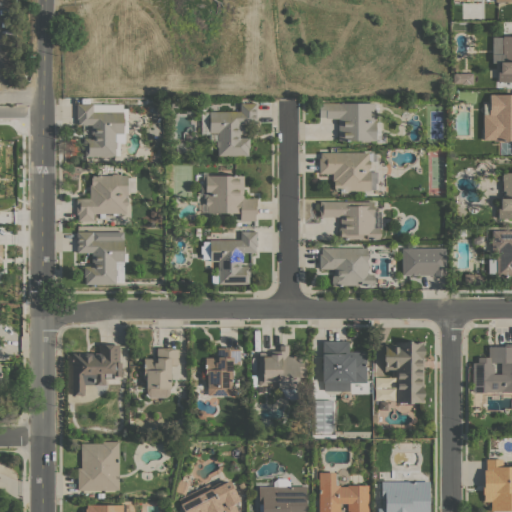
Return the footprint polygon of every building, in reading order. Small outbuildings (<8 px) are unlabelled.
[(511,81),(497,81),(497,71),(500,71),(500,61),(504,61),(504,54),(501,54),(501,43),(501,38),(502,38),(502,35),(511,35),(511,81)] [(471,73),(472,83),(469,83),(460,83),(460,82),(452,83),(452,73),(471,73)] [(482,139),(482,114),(483,114),(483,103),(489,103),(489,94),(511,94),(511,140),(494,140),(494,139),(482,139)] [(239,103),(256,102),(256,123),(241,124),(241,133),(239,133),(239,137),(249,137),(249,155),(217,155),(217,146),(216,146),(216,140),(208,140),(208,134),(199,134),(198,111),(239,110),(239,103)] [(374,103),(378,103),(378,112),(375,112),(375,117),(374,117),(374,120),(375,120),(375,121),(379,121),(379,132),(380,132),(380,141),(375,141),(375,140),(369,140),(369,141),(360,141),(360,139),(338,140),(338,117),(326,118),(326,116),(319,116),(319,102),(374,102),(374,103)] [(123,108),(127,108),(127,132),(124,132),(124,143),(119,143),(119,155),(115,155),(115,156),(85,156),(85,148),(83,148),(83,145),(82,145),(82,141),(83,141),(83,138),(93,138),(93,134),(90,134),(90,127),(91,127),(91,124),(77,124),(77,118),(76,118),(76,103),(92,103),(92,104),(122,104),(123,108)] [(368,153),(374,153),(374,160),(370,160),(370,166),(368,168),(368,170),(376,170),(377,188),(369,188),(370,190),(363,190),(354,190),(354,189),(344,190),(344,191),(340,191),(340,190),(335,190),(335,188),(333,188),(333,181),(332,181),(332,172),(318,173),(318,158),(320,158),(320,152),(368,152),(368,153)] [(256,197),(256,213),(255,213),(255,220),(240,220),(240,213),(207,213),(207,212),(201,212),(201,202),(203,202),(203,193),(200,193),(200,185),(202,185),(202,172),(207,172),(207,175),(211,175),(211,173),(221,173),(221,175),(232,175),(232,174),(235,174),(235,175),(243,175),(243,197),(256,197)] [(511,218),(497,218),(497,207),(500,207),(500,198),(504,198),(504,190),(502,190),(502,180),(501,180),(501,175),(502,175),(502,172),(511,172),(511,218)] [(93,213),(93,220),(78,220),(78,213),(76,213),(76,198),(89,198),(89,184),(91,184),(91,177),(92,177),(92,175),(112,175),(112,174),(120,173),(121,175),(127,175),(127,177),(134,177),(134,192),(127,192),(127,194),(125,194),(125,196),(127,198),(127,204),(125,206),(125,212),(93,213)] [(380,230),(380,235),(379,238),(374,238),(374,240),(371,240),(371,238),(366,238),(366,235),(363,235),(362,238),(348,238),(348,240),(344,240),(344,238),(338,238),(338,236),(338,230),(338,227),(340,227),(340,216),(319,216),(319,211),(318,211),(319,206),(319,200),(373,201),(373,205),(374,206),(374,210),(382,210),(382,228),(379,228),(380,230)] [(487,273),(487,259),(495,258),(495,251),(491,251),(491,239),(492,239),(492,230),(511,230),(511,276),(510,276),(505,276),(505,277),(500,277),(500,275),(496,276),(496,273),(487,273)] [(123,231),(123,246),(124,246),(124,252),(123,252),(123,260),(115,260),(115,269),(116,269),(116,275),(115,275),(115,284),(85,284),(85,276),(83,276),(83,265),(92,265),(92,266),(93,266),(93,261),(92,261),(92,262),(91,262),(91,252),(76,252),(76,231),(123,231)] [(256,231),(256,245),(255,245),(255,252),(241,252),(241,255),(242,255),(242,260),(241,260),(241,261),(240,261),(240,265),(250,265),(250,276),(248,276),(248,283),(218,284),(218,283),(212,283),(212,274),(216,274),(216,269),(218,269),(218,268),(210,268),(210,260),(203,260),(203,253),(201,253),(201,245),(204,245),(204,239),(240,239),(240,231),(256,231)] [(366,247),(366,251),(368,251),(368,258),(366,258),(366,263),(368,264),(368,268),(367,269),(367,274),(373,273),(373,275),(374,276),(374,282),(373,283),(373,285),(368,285),(365,286),(365,285),(360,285),(360,280),(356,280),(356,284),(342,285),(339,285),(333,285),(333,283),(331,283),(331,276),(332,276),(332,274),(334,274),(334,268),(319,268),(319,253),(321,253),(321,247),(366,247)] [(445,248),(445,274),(402,275),(401,248),(445,248)] [(484,274),(484,284),(481,284),(473,284),(472,283),(464,284),(464,274),(484,274)] [(323,390),(323,381),(322,381),(322,340),(348,340),(348,351),(364,351),(364,356),(366,356),(366,382),(349,382),(349,390),(323,390)] [(395,402),(395,369),(384,369),(384,344),(395,344),(395,341),(425,341),(424,344),(422,344),(422,346),(423,348),(423,352),(422,354),(422,357),(424,357),(424,360),(423,360),(423,383),(424,383),(424,386),(422,386),(422,389),(423,390),(423,395),(421,396),(421,399),(424,399),(424,402),(395,402)] [(511,391),(501,391),(501,390),(493,390),(493,391),(472,391),(472,362),(478,362),(478,356),(488,356),(488,346),(505,346),(505,343),(511,343),(511,391)] [(72,361),(71,361),(71,358),(72,358),(72,352),(99,352),(99,344),(119,344),(119,361),(121,361),(121,375),(114,375),(114,378),(105,378),(105,384),(84,384),(84,394),(72,394),(72,361)] [(259,352),(274,352),(274,350),(279,350),(279,345),(288,345),(288,354),(300,354),(300,355),(302,355),(302,364),(305,364),(305,376),(298,376),(298,388),(277,388),(277,386),(269,386),(269,385),(259,385),(259,352)] [(178,364),(169,364),(169,379),(170,379),(170,383),(170,393),(166,397),(150,396),(146,394),(146,387),(145,387),(145,378),(143,378),(143,367),(142,367),(142,363),(144,363),(144,358),(156,358),(156,356),(157,356),(156,347),(170,347),(170,348),(178,348),(178,364)] [(239,364),(231,364),(231,378),(232,378),(232,381),(231,381),(231,395),(207,395),(207,387),(207,378),(204,378),(204,367),(203,367),(203,363),(205,363),(205,357),(217,357),(217,347),(232,347),(232,348),(239,348),(239,364)] [(378,401),(387,401),(387,409),(378,409),(378,401)] [(196,414),(196,411),(199,409),(203,409),(205,412),(205,416),(202,418),(198,417),(196,414)] [(118,489),(77,489),(77,467),(81,467),(81,443),(101,443),(101,441),(118,441),(118,489)] [(231,454),(231,450),(234,448),(238,448),(240,451),(240,455),(237,457),(233,457),(231,454)] [(511,510),(491,510),(491,501),(484,501),(484,494),(482,494),(482,481),(484,481),(483,469),(486,469),(486,459),(502,458),(502,463),(511,463),(511,462),(511,510)] [(319,511),(319,472),(335,472),(335,485),(339,485),(339,486),(347,486),(347,485),(368,485),(368,511),(349,511),(347,511),(347,503),(340,503),(340,511),(319,511)] [(306,511),(259,511),(259,503),(258,503),(258,486),(272,486),(272,481),(277,477),(286,477),(290,481),(290,486),(306,485),(306,511)] [(209,483),(210,486),(219,482),(220,484),(229,479),(239,500),(234,503),(238,511),(184,511),(178,499),(209,483)] [(429,511),(377,511),(377,507),(384,507),(384,498),(381,498),(381,481),(388,481),(388,480),(412,480),(412,481),(429,481),(429,511)] [(238,484),(243,481),(246,488),(242,491),(238,484)] [(85,511),(85,505),(86,505),(86,503),(91,503),(91,504),(122,504),(129,504),(129,511),(85,511)]
